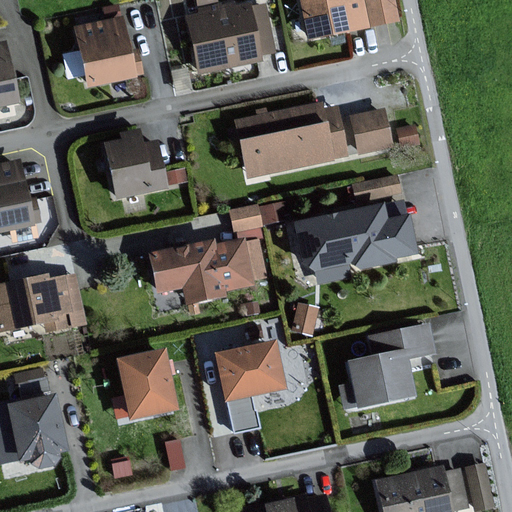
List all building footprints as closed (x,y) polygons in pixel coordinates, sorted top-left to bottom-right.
[(364,0),(304,0),(313,39),(398,22),(393,0),(369,0),(365,1),(364,0)] [(202,13),(190,15),(200,71),(265,59),(264,53),(275,51),(266,3),(222,11),(220,3),(201,7),(202,13)] [(124,16),(79,26),(92,85),(138,75),(124,16)] [(0,44),(0,108),(16,106),(5,44),(0,44)] [(322,103),(233,122),(245,179),(345,157),(335,108),(323,111),(322,103)] [(386,107),(352,113),(360,151),(393,144),(386,107)] [(144,135),(107,143),(118,198),(170,187),(161,141),(146,144),(144,135)] [(20,159),(0,163),(0,230),(43,220),(38,199),(30,201),(20,159)] [(353,179),(355,196),(401,190),(399,172),(353,179)] [(295,224),(305,262),(324,274),(358,266),(360,272),(392,264),(390,256),(412,251),(403,217),(386,221),(381,202),(295,224)] [(217,239),(154,251),(161,290),(186,285),(189,302),(229,294),(228,288),(255,283),(246,238),(218,243),(217,239)] [(47,273),(0,283),(0,328),(1,331),(45,320),(47,332),(87,322),(75,274),(48,280),(47,273)] [(348,410),(417,395),(409,358),(435,352),(429,324),(371,337),(375,356),(351,361),(355,382),(342,385),(348,410)] [(220,351),(229,399),(288,387),(278,339),(220,351)] [(167,348),(122,357),(134,416),(179,407),(167,348)] [(20,385),(47,383),(46,371),(19,372),(20,385)] [(24,459),(32,457),(33,461),(42,466),(56,464),(63,454),(62,449),(69,448),(58,393),(47,395),(43,396),(28,399),(16,401),(11,402),(16,427),(4,429),(8,450),(21,447),(24,459)] [(487,459),(466,461),(471,505),(492,503),(487,459)] [(443,475),(442,467),(376,480),(382,511),(464,511),(456,472),(443,475)] [(330,511),(327,495),(307,499),(306,495),(268,503),(263,504),(250,506),(251,511),(330,511)]
